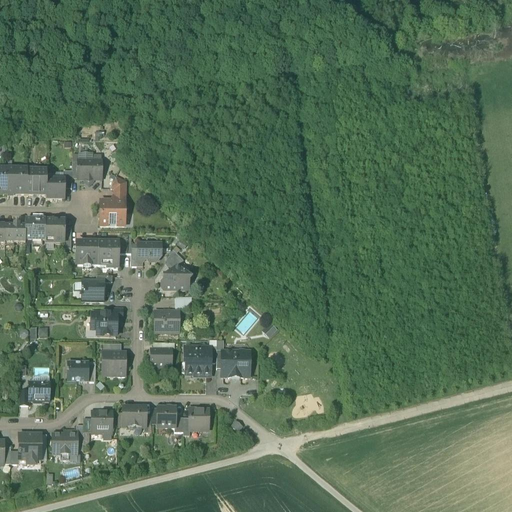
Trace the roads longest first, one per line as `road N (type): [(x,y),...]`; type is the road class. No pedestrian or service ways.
road 1 (track): [(35,95),(142,101),(393,63),(280,0)]
road 2 (track): [(34,511),(278,449)]
road 3 (track): [(278,449),(511,384)]
road 4 (residential): [(136,397),(220,400),(278,449)]
road 5 (track): [(92,0),(35,95),(0,93)]
road 6 (residential): [(0,426),(55,426),(89,400),(136,397)]
